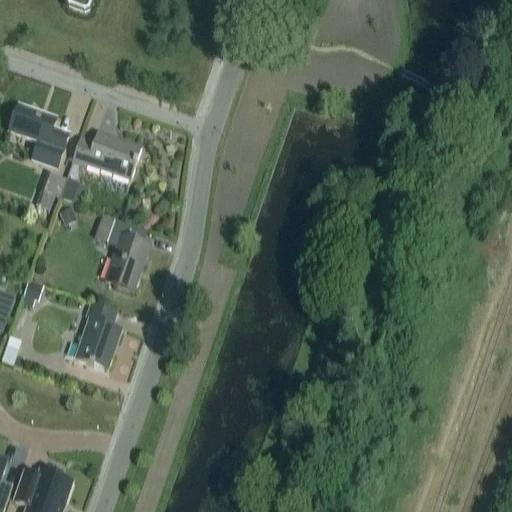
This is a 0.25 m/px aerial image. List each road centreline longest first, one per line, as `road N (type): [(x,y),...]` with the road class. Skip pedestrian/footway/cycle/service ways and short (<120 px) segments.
road 1 (residential): [(122,451),(188,248),(209,134)]
road 2 (residential): [(209,134),(0,59)]
road 3 (residential): [(209,134),(252,5)]
road 4 (residential): [(122,451),(47,444),(0,421)]
